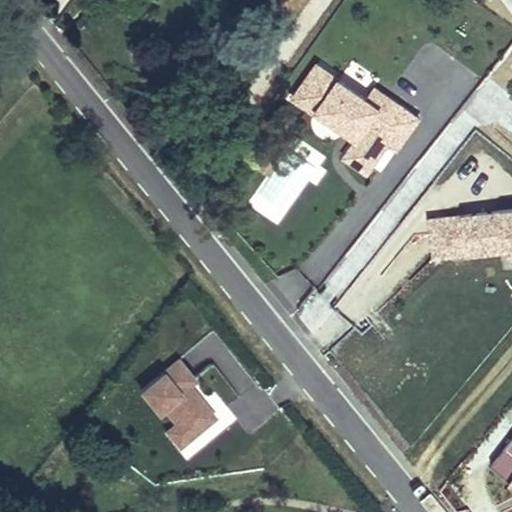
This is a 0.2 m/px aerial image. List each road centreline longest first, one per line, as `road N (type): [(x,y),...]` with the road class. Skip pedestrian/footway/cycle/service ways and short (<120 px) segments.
road 1 (residential): [(404,511),(0,0)]
road 2 (unknown): [(275,348),(511,70)]
